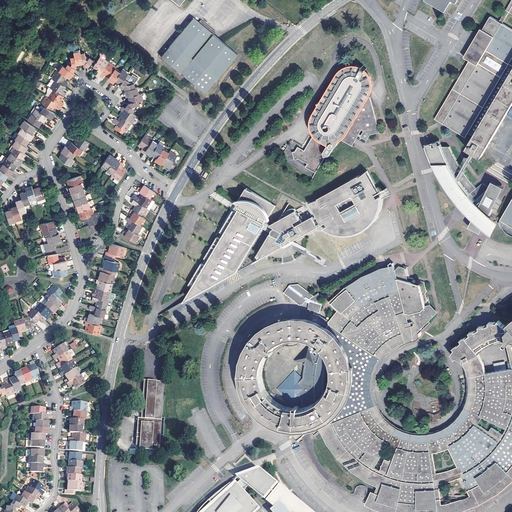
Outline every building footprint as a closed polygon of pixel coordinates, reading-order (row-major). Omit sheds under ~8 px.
[(458,0),(424,0),(444,12),(450,3),(451,1),(456,4),(458,0)] [(466,67),(435,119),(440,122),(442,123),(466,137),(468,134),(474,137),(467,148),(473,152),(475,153),(476,153),(482,157),(507,115),(511,107),(511,106),(511,0),(500,22),(490,16),(482,32),(480,30),(478,33),(470,46),(464,56),(462,59),(469,63),(466,67)] [(426,14),(419,10),(416,15),(423,19),(426,14)] [(193,18),(161,57),(181,73),(194,84),(206,94),(218,79),(238,55),(236,53),(234,51),(224,43),(218,38),(215,35),(213,34),(199,23),(193,18)] [(213,34),(215,35),(217,33),(201,20),(199,23),(213,34)] [(73,53),(74,57),(75,65),(82,64),(80,55),(79,52),(73,53)] [(99,76),(107,62),(103,60),(105,57),(105,53),(102,52),(98,53),(99,57),(93,67),(95,68),(96,69),(93,74),(98,77),(99,76)] [(80,55),(82,64),(83,63),(84,64),(83,65),(87,68),(87,67),(92,61),(88,58),(87,59),(85,59),(85,56),(85,54),(80,55)] [(68,65),(66,64),(64,67),(70,72),(73,69),(72,68),(72,67),(72,66),(75,66),(75,65),(74,57),(69,59),(69,60),(70,63),(68,65)] [(110,59),(107,62),(99,76),(102,78),(104,75),(105,73),(106,72),(107,73),(110,75),(114,69),(115,68),(117,65),(110,59)] [(57,70),(64,75),(68,77),(70,74),(71,72),(70,72),(64,67),(61,65),(57,70)] [(306,168),(316,174),(326,158),(328,157),(334,148),(335,147),(338,143),(341,140),(342,141),(352,146),(355,142),(358,136),(367,141),(371,135),(376,134),(379,133),(371,98),(369,97),(370,94),(371,91),(372,88),(372,86),(371,82),(371,80),(370,79),(369,77),(368,74),(366,73),(364,71),(365,70),(360,67),(359,69),(357,68),(356,67),(354,67),(351,67),(349,67),(347,67),(344,68),(342,69),(339,71),(335,74),(318,104),(315,105),(316,107),(311,115),(310,118),(309,120),(308,124),(308,127),(309,130),(310,133),(312,137),(304,151),(299,147),(295,152),(293,153),(295,160),(298,160),(299,159),(308,164),(306,168)] [(62,86),(64,83),(60,80),(61,79),(64,75),(57,70),(56,69),(55,69),(49,77),(52,80),(62,86)] [(109,77),(107,80),(110,82),(112,84),(113,82),(119,73),(114,69),(110,75),(109,77)] [(123,80),(127,75),(121,71),(120,72),(119,73),(113,82),(116,84),(117,82),(118,83),(120,85),(123,80)] [(125,90),(133,89),(132,85),(137,78),(132,75),(127,83),(123,80),(120,85),(119,86),(118,87),(122,90),(123,88),(124,89),(125,89),(125,91),(125,90)] [(46,88),(49,90),(60,97),(62,94),(59,91),(60,90),(62,86),(52,80),(46,88)] [(126,97),(128,97),(138,95),(137,88),(133,89),(125,90),(125,91),(126,94),(126,97)] [(45,97),(59,106),(61,103),(57,100),(58,99),(60,97),(49,90),(45,97)] [(138,95),(128,97),(128,101),(130,100),(130,101),(130,103),(137,102),(142,101),(141,94),(140,94),(138,95)] [(56,110),(59,106),(45,97),(44,96),(38,104),(40,105),(42,106),(49,111),(51,108),(51,107),(56,110)] [(130,114),(133,110),(131,109),(132,107),(135,106),(138,106),(137,102),(130,103),(129,103),(129,105),(128,106),(128,107),(126,106),(124,109),(130,114)] [(49,111),(42,106),(38,112),(43,115),(45,116),(48,118),(52,113),(49,111)] [(136,117),(130,114),(124,109),(122,108),(119,112),(120,113),(122,114),(121,115),(119,117),(130,125),(136,117)] [(34,109),(30,115),(40,121),(41,122),(43,119),(41,118),(43,115),(38,112),(37,111),(34,109)] [(26,120),(36,126),(40,121),(30,115),(26,120)] [(125,133),(130,125),(119,117),(117,121),(116,122),(114,120),(111,124),(117,128),(125,133)] [(20,127),(21,128),(31,135),(33,132),(32,132),(32,131),(33,129),(23,122),(20,127)] [(31,135),(21,128),(17,134),(27,141),(29,139),(29,138),(32,140),(34,137),(31,135)] [(123,136),(125,133),(117,128),(115,131),(123,136)] [(90,143),(74,133),(72,137),(76,140),(76,141),(74,144),(82,150),(84,151),(90,143)] [(14,139),(14,140),(25,147),(27,144),(29,142),(27,141),(17,134),(14,139)] [(144,153),(145,152),(152,142),(153,140),(146,135),(139,146),(141,148),(142,148),(140,151),(144,153)] [(25,147),(14,140),(10,146),(11,146),(12,147),(21,153),(23,151),(24,150),(25,151),(27,148),(25,147)] [(500,224),(491,215),(506,188),(500,184),(494,181),(490,188),(483,183),(476,188),(463,170),(461,167),(450,147),(443,147),(442,145),(441,145),(439,141),(435,142),(436,146),(434,147),(433,144),(429,144),(427,144),(428,146),(426,147),(431,161),(433,164),(438,175),(444,186),(453,198),(460,207),(465,212),(474,220),(473,222),(469,228),(477,232),(481,234),(484,229),(487,231),(488,232),(493,236),(500,224)] [(151,154),(157,145),(152,142),(145,152),(147,153),(150,156),(151,154)] [(67,148),(76,154),(77,155),(78,155),(82,150),(74,144),(72,143),(71,145),(70,146),(69,145),(67,148)] [(158,144),(157,145),(151,154),(154,156),(155,155),(156,155),(158,157),(162,151),(163,150),(165,147),(159,143),(158,144)] [(23,154),(21,153),(12,147),(8,152),(9,153),(19,160),(22,157),(23,158),(25,155),(23,154)] [(72,159),(76,154),(67,148),(65,147),(64,149),(61,152),(62,153),(72,159)] [(158,157),(157,158),(154,163),(156,164),(157,163),(158,164),(160,165),(161,165),(168,154),(165,152),(164,153),(162,151),(158,157)] [(476,153),(473,152),(458,178),(460,180),(476,153)] [(5,158),(15,165),(16,166),(18,167),(20,163),(18,162),(19,161),(20,160),(19,160),(9,153),(5,158)] [(72,159),(62,153),(60,156),(62,157),(61,158),(60,160),(70,166),(74,161),(73,160),(72,159)] [(169,153),(168,154),(161,165),(165,167),(166,165),(167,166),(170,168),(168,170),(168,171),(171,173),(176,165),(173,163),(176,158),(169,153)] [(101,166),(108,170),(114,160),(115,159),(112,157),(112,158),(110,158),(108,156),(101,166)] [(4,158),(0,163),(12,171),(14,169),(13,168),(14,167),(15,165),(5,158),(4,158)] [(114,160),(108,170),(107,171),(113,175),(119,165),(117,164),(116,163),(117,162),(114,160)] [(0,163),(0,170),(7,175),(9,177),(12,172),(12,171),(0,163)] [(120,164),(119,165),(113,175),(112,176),(111,177),(119,182),(126,172),(123,170),(122,169),(124,166),(121,164),(120,164)] [(271,203),(247,188),(242,197),(238,198),(236,200),(239,202),(237,204),(237,205),(240,207),(239,210),(237,212),(234,210),(220,232),(226,235),(223,240),(217,237),(205,258),(210,262),(207,267),(201,263),(189,285),(194,288),(192,293),(188,300),(226,277),(236,272),(238,269),(263,227),(266,229),(272,232),(260,252),(259,254),(263,252),(265,254),(254,260),(253,261),(253,262),(266,255),(283,246),(286,244),(291,242),(293,243),(294,242),(294,241),(295,240),(319,226),(322,225),(326,223),(328,225),(324,228),(328,231),(332,233),(339,235),(345,235),(351,235),(357,233),(362,231),(367,228),(370,226),(374,221),(377,217),(378,215),(379,212),(382,204),(383,198),(380,200),(376,202),(374,198),(372,194),(376,192),(379,191),(378,189),(368,171),(361,175),(318,199),(310,202),(310,203),(317,215),(315,216),(314,217),(313,216),(302,222),(299,215),(300,214),(299,212),(298,213),(296,210),(295,208),(293,208),(291,208),(289,209),(288,210),(285,212),(284,215),(283,214),(280,219),(271,224),(269,222),(267,221),(268,218),(271,220),(271,217),(271,214),(276,205),(274,204),(271,203)] [(66,184),(67,188),(79,183),(80,183),(79,180),(77,181),(76,178),(65,181),(66,184)] [(79,183),(67,188),(68,190),(69,194),(81,190),(79,183)] [(37,202),(45,199),(40,185),(37,186),(38,189),(37,190),(33,191),(36,200),(37,201),(37,202)] [(138,191),(143,194),(151,199),(155,192),(146,186),(144,188),(143,189),(141,188),(138,191)] [(25,189),(26,192),(30,202),(36,200),(33,191),(32,188),(30,189),(29,188),(25,189)] [(83,196),(81,190),(69,194),(72,200),(83,196)] [(21,198),(24,205),(30,203),(30,202),(26,192),(23,193),(20,194),(21,198)] [(134,200),(148,209),(153,201),(151,199),(143,194),(140,198),(135,195),(133,199),(134,200)] [(75,206),(85,202),(83,196),(72,200),(73,202),(74,206),(75,206)] [(15,201),(17,206),(18,210),(20,216),(24,214),(23,213),(26,212),(25,207),(24,205),(21,198),(19,199),(15,201)] [(136,208),(134,211),(135,212),(143,217),(148,209),(134,200),(132,204),(136,207),(136,208)] [(153,201),(148,209),(151,211),(157,203),(153,201)] [(511,201),(501,221),(511,226),(511,201)] [(86,202),(85,202),(75,206),(76,209),(77,212),(88,208),(86,202)] [(15,211),(14,207),(10,208),(11,211),(15,221),(21,219),(20,216),(18,210),(17,210),(15,211)] [(88,208),(77,212),(78,216),(79,219),(92,214),(90,208),(88,208)] [(9,211),(5,213),(9,224),(15,222),(15,221),(11,211),(9,211)] [(129,218),(140,225),(145,218),(143,217),(135,212),(133,214),(132,215),(130,214),(128,217),(129,218)] [(94,214),(92,214),(79,219),(81,224),(86,222),(87,226),(88,226),(93,224),(99,222),(96,213),(94,214)] [(142,227),(140,225),(129,218),(127,221),(130,223),(129,224),(127,227),(130,229),(137,234),(142,227)] [(41,231),(42,231),(53,228),(54,227),(53,224),(52,224),(52,223),(51,222),(39,225),(41,231)] [(47,237),(57,234),(56,231),(54,231),(54,230),(53,228),(42,231),(44,237),(45,237),(47,237)] [(122,235),(134,243),(139,236),(137,234),(130,229),(127,232),(126,233),(124,232),(122,235)] [(58,233),(57,234),(47,237),(48,243),(60,240),(58,233)] [(45,252),(55,250),(54,246),(54,245),(61,243),(60,240),(48,243),(47,243),(43,244),(45,252)] [(111,253),(110,252),(108,252),(107,256),(115,258),(116,255),(123,257),(125,248),(112,244),(111,248),(113,249),(112,250),(111,253)] [(48,264),(53,263),(65,261),(64,257),(57,258),(57,257),(56,255),(47,256),(48,264)] [(107,266),(105,265),(105,268),(112,271),(116,272),(118,272),(120,264),(114,262),(115,258),(107,256),(106,256),(105,260),(107,260),(108,261),(108,263),(107,266)] [(65,261),(53,263),(54,270),(65,267),(65,265),(64,264),(66,264),(65,261)] [(268,421),(275,424),(279,426),(283,427),(292,428),(300,428),(305,427),(308,427),(311,426),(319,423),(322,430),(323,431),(326,438),(331,445),(336,453),(343,461),(351,469),(358,474),(367,480),(375,484),(378,485),(383,487),(377,501),(372,500),(371,503),(373,504),(380,507),(389,509),(400,511),(402,511),(440,511),(442,511),(447,511),(460,508),(472,503),(485,497),(495,491),(506,482),(511,476),(511,322),(509,325),(507,328),(505,329),(508,332),(505,334),(495,324),(486,326),(477,331),(468,338),(458,346),(451,356),(455,360),(457,359),(462,361),(463,363),(465,366),(467,370),(469,376),(470,384),(469,393),(468,400),(464,408),(460,414),(455,421),(449,425),(444,428),(437,431),(430,433),(422,434),(416,433),(410,432),(404,430),(398,427),(391,422),(387,419),(383,414),(381,410),(378,405),(376,399),(375,394),(374,386),(375,379),(376,373),(379,364),(381,360),(384,356),(390,349),(395,345),(401,342),(406,340),(413,338),(412,334),(436,312),(430,305),(425,306),(420,285),(407,282),(404,268),(399,267),(395,270),(393,263),(391,262),(389,263),(390,268),(382,271),(371,275),(357,283),(349,288),(337,297),(332,304),(341,312),(333,321),(330,321),(320,317),(314,314),(312,325),(304,323),(296,322),(287,323),(278,325),(271,328),(264,332),(258,337),(253,343),(249,349),(246,356),(244,362),(243,366),(242,370),(242,375),(243,381),(244,390),(247,398),(250,403),(254,409),(261,415),(268,421)] [(66,272),(65,267),(54,270),(51,270),(53,277),(65,275),(65,273),(65,272),(66,272)] [(101,272),(100,277),(99,280),(106,282),(112,284),(115,276),(116,272),(112,271),(105,268),(100,267),(99,271),(101,272)] [(106,282),(99,280),(97,279),(96,283),(98,284),(100,284),(99,286),(98,289),(111,293),(113,284),(112,284),(106,282)] [(308,309),(320,313),(320,311),(322,304),(320,304),(318,293),(313,296),(299,284),(290,286),(283,293),(299,305),(302,305),(304,302),(309,304),(308,309)] [(60,296),(62,294),(54,286),(48,293),(50,294),(51,296),(60,304),(63,301),(59,297),(60,296)] [(93,294),(92,297),(108,301),(111,293),(98,289),(97,293),(97,295),(95,294),(93,294)] [(48,302),(56,309),(58,307),(60,304),(51,296),(47,301),(48,302)] [(108,301),(92,297),(91,301),(96,303),(95,307),(106,310),(108,301)] [(33,309),(44,319),(45,320),(47,317),(46,316),(45,315),(46,314),(48,311),(43,306),(42,305),(39,302),(33,309)] [(57,310),(56,309),(48,302),(43,306),(48,311),(50,312),(53,315),(55,312),(57,310)] [(95,307),(90,306),(89,309),(96,312),(95,315),(100,317),(105,318),(107,310),(106,310),(95,307)] [(41,322),(44,319),(33,309),(32,309),(26,315),(34,323),(37,320),(37,319),(41,322)] [(87,322),(98,325),(100,317),(95,315),(88,313),(87,317),(86,318),(84,318),(83,321),(87,322)] [(13,322),(15,327),(15,329),(17,337),(21,336),(20,332),(21,331),(25,330),(22,319),(13,322)] [(102,326),(98,325),(87,322),(86,326),(88,326),(90,327),(89,328),(88,332),(100,335),(102,326)] [(9,331),(9,333),(12,342),(15,341),(18,341),(17,337),(15,329),(9,331)] [(12,342),(9,333),(3,334),(5,344),(6,345),(8,344),(9,344),(10,346),(13,345),(12,342)] [(56,359),(66,353),(67,353),(62,345),(51,352),(54,355),(54,356),(52,358),(54,361),(56,359)] [(66,353),(56,359),(58,362),(59,364),(55,366),(57,369),(59,369),(70,362),(71,361),(66,353)] [(31,380),(39,377),(33,362),(30,364),(31,366),(32,367),(30,368),(27,369),(28,372),(31,380)] [(63,376),(73,370),(74,369),(70,362),(59,369),(61,372),(62,373),(60,374),(59,375),(61,378),(63,376)] [(20,371),(21,372),(25,383),(31,381),(31,380),(28,372),(26,372),(24,373),(23,370),(20,371)] [(65,385),(78,377),(73,370),(63,376),(65,379),(66,380),(63,382),(65,385)] [(25,383),(21,372),(17,373),(14,374),(16,378),(19,385),(25,383)] [(79,376),(78,377),(65,385),(68,388),(72,386),(73,387),(75,390),(84,384),(79,376)] [(12,379),(9,380),(15,393),(21,390),(19,387),(19,385),(16,378),(12,379)] [(15,393),(9,380),(9,379),(5,380),(6,384),(5,384),(2,386),(3,388),(6,396),(6,397),(15,394),(15,393)] [(141,418),(138,417),(136,448),(139,448),(152,449),(159,450),(164,381),(157,381),(148,380),(144,380),(142,411),(141,418)] [(85,404),(73,403),(73,407),(72,408),(70,408),(69,408),(69,412),(71,412),(83,413),(85,413),(85,404)] [(69,420),(81,421),(82,421),(83,413),(71,412),(70,415),(70,416),(68,416),(68,420),(69,420)] [(68,442),(69,442),(81,443),(84,444),(85,435),(81,434),(79,434),(72,434),(71,437),(71,438),(69,438),(68,442)] [(66,451),(80,452),(81,443),(69,442),(69,446),(68,447),(66,447),(66,451)] [(80,454),(65,453),(65,457),(68,458),(68,459),(67,462),(80,463),(80,454)] [(41,465),(29,464),(29,472),(41,473),(41,470),(42,469),(44,469),(45,465),(41,465)] [(197,511),(196,511),(255,511),(259,509),(261,508),(244,489),(245,488),(248,485),(261,499),(276,481),(259,466),(257,465),(235,474),(238,477),(234,479),(228,483),(207,500),(204,503),(200,507),(197,511)] [(33,479),(28,488),(39,495),(41,496),(44,492),(41,490),(43,486),(33,479)] [(66,482),(65,485),(67,486),(67,487),(67,491),(65,491),(63,491),(62,494),(72,495),(73,491),(79,492),(80,483),(79,483),(66,482)] [(281,485),(278,483),(265,499),(273,505),(270,508),(272,511),(313,511),(289,492),(281,485)] [(24,493),(34,499),(34,500),(35,497),(36,496),(37,497),(39,495),(28,488),(24,493)] [(19,498),(25,502),(27,503),(30,505),(32,502),(34,499),(24,493),(23,493),(19,498)] [(12,502),(19,506),(23,509),(25,506),(24,505),(24,504),(25,502),(19,498),(18,497),(16,496),(12,502)] [(5,511),(12,511),(13,508),(13,507),(15,508),(17,509),(19,506),(12,502),(9,507),(6,506),(5,511)] [(78,511),(79,511),(71,504),(68,506),(68,507),(64,503),(61,506),(66,511),(78,511)]
